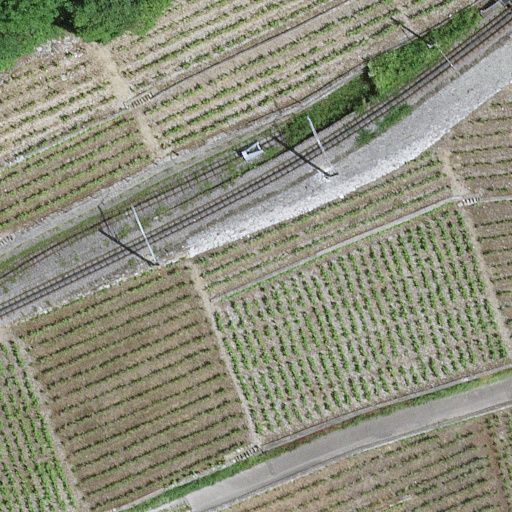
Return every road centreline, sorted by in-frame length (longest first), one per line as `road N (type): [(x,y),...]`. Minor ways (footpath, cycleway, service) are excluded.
road 1 (residential): [(511,390),(282,465)]
road 2 (track): [(282,465),(160,511)]
